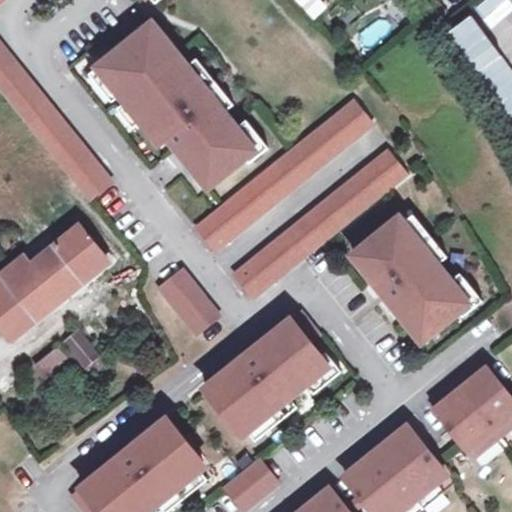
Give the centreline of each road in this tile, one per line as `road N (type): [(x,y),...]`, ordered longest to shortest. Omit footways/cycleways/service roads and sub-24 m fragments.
road 1 (residential): [(97,0),(41,60),(246,325)]
road 2 (residential): [(246,325),(249,336),(48,485),(69,511)]
road 3 (residential): [(246,325),(298,289),(398,401)]
road 4 (unknown): [(9,354),(170,226)]
road 5 (residential): [(266,511),(398,401)]
